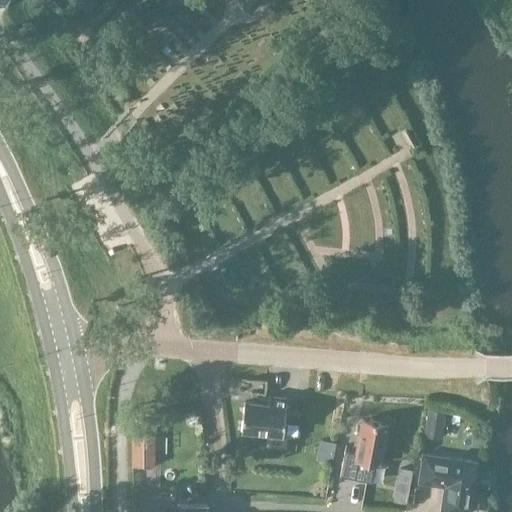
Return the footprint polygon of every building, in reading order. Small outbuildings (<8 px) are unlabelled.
[(237,0),(249,11),(259,0),(237,0)] [(243,401),(240,431),(282,435),(286,398),(268,396),(267,404),(243,401)] [(429,410),(424,436),(442,439),(446,413),(429,410)] [(356,453),(344,451),(340,476),(369,481),(373,462),(380,463),(386,424),(362,420),(356,453)] [(132,437),(132,465),(152,465),(152,437),(132,437)] [(334,443),(319,440),(315,460),(329,463),(334,443)] [(467,511),(475,461),(423,454),(420,480),(446,484),(442,509),(460,511),(467,511)] [(411,466),(398,464),(391,498),(404,501),(411,466)] [(136,483),(148,485),(150,471),(137,469),(136,483)]
